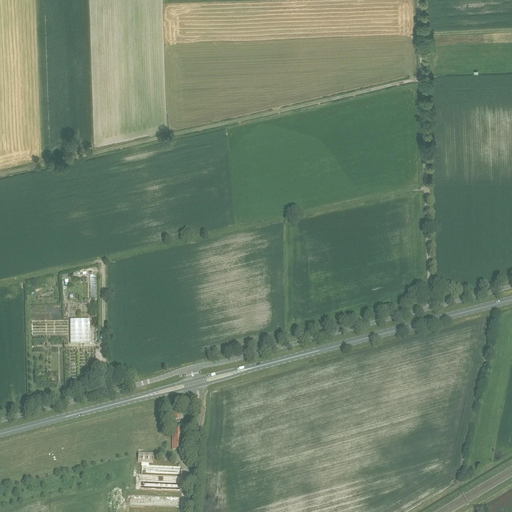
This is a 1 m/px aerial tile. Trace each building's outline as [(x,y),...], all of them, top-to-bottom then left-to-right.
[(89,320),(70,320),(70,344),(90,344),(89,320)] [(180,419),(178,411),(172,413),(172,416),(171,416),(172,421),(175,421),(175,423),(180,421),(180,419)] [(183,450),(183,426),(172,426),(172,450),(183,450)] [(160,464),(160,469),(165,469),(165,474),(174,475),(175,465),(160,464)] [(137,476),(136,490),(145,491),(146,476),(137,476)]
